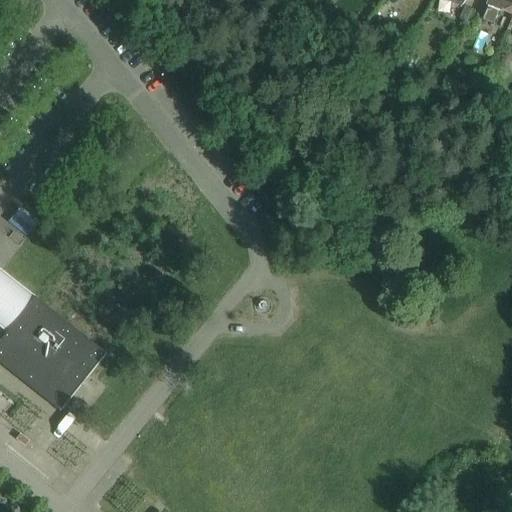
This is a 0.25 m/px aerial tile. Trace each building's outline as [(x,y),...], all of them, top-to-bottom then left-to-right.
[(467,0),(452,0),(451,2),(461,9),(467,0)] [(511,0),(491,0),(483,21),(494,26),(500,11),(511,15),(511,0)] [(473,13),(466,9),(460,19),(467,23),(473,13)] [(467,23),(475,27),(480,17),(473,13),(467,23)] [(340,31),(328,48),(343,59),(355,43),(340,31)] [(448,79),(442,91),(464,101),(469,88),(448,79)] [(0,324),(10,332),(0,344),(0,361),(61,411),(60,413),(61,413),(90,376),(107,355),(106,355),(105,357),(36,301),(37,300),(36,299),(35,301),(1,274),(0,273),(0,324)]
